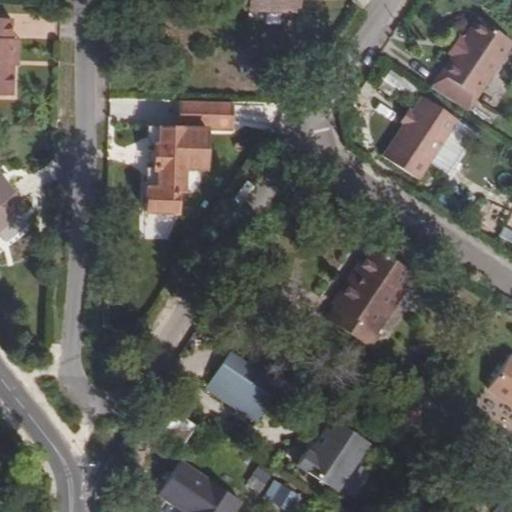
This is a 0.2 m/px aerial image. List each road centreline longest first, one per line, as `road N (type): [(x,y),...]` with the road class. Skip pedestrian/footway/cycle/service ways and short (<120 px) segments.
road 1 (residential): [(85,0),(87,147),(72,366),(74,384),(92,402),(129,398),(303,134)]
road 2 (residential): [(511,280),(303,134)]
road 3 (residential): [(303,134),(391,0)]
road 4 (tertiary): [(0,374),(53,443),(69,475),(70,511)]
